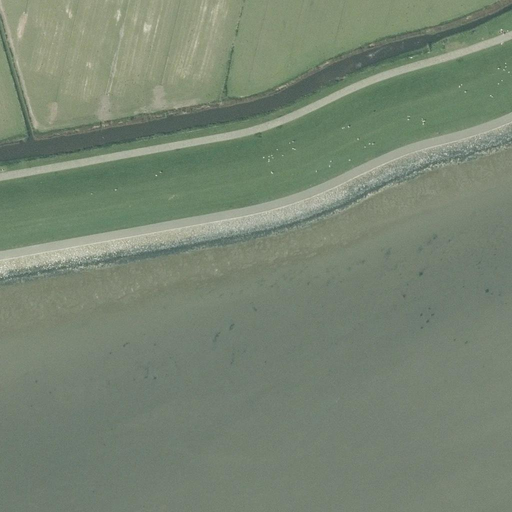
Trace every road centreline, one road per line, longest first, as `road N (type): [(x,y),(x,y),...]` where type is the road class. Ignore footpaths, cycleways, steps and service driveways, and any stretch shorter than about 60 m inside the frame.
road 1 (unclassified): [(0,181),(257,131),(365,82),(511,34)]
road 2 (unclassified): [(0,265),(271,212),(511,121)]
